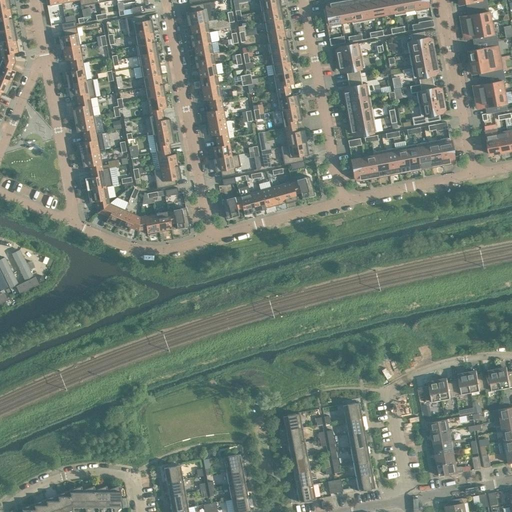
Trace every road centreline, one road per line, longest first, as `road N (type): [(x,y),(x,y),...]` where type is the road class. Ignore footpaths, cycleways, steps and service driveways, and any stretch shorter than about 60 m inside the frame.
road 1 (residential): [(411,501),(390,388),(432,364),(511,355)]
road 2 (residential): [(211,238),(165,0)]
road 3 (residential): [(302,0),(341,201)]
road 4 (residential): [(1,511),(45,480),(100,469),(133,473),(140,511)]
road 5 (residential): [(77,226),(44,52)]
road 6 (residential): [(472,172),(439,0)]
road 7 (residential): [(77,226),(147,250),(211,238)]
road 8 (residential): [(211,238),(341,201)]
road 9 (residential): [(341,201),(472,172)]
